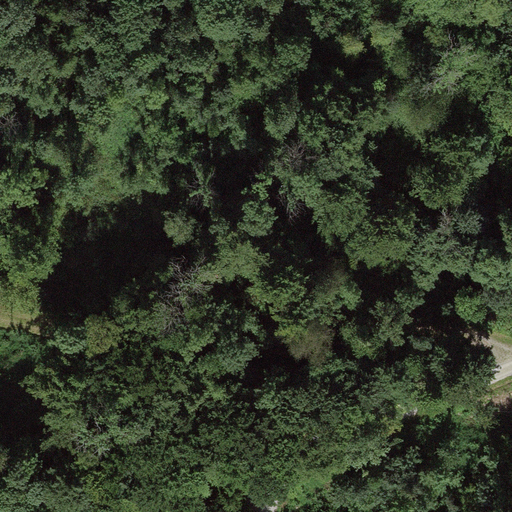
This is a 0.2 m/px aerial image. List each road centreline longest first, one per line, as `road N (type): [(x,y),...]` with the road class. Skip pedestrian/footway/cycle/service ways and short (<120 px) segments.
road 1 (track): [(511,353),(449,334),(109,336),(0,317)]
road 2 (track): [(511,368),(274,464),(270,511)]
